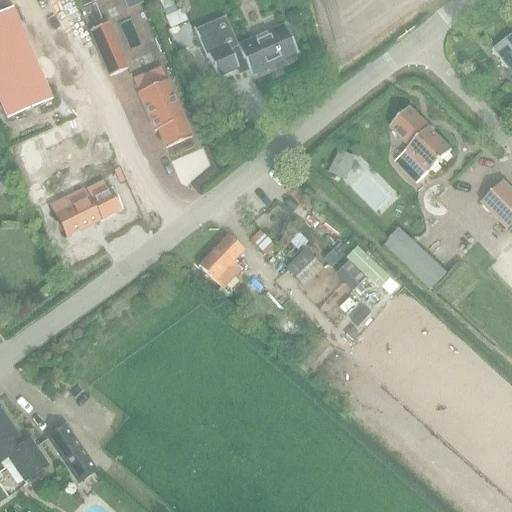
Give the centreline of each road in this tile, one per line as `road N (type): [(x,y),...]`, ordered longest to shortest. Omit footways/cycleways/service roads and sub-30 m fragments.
road 1 (unclassified): [(0,363),(425,42)]
road 2 (unclassified): [(511,131),(425,42)]
